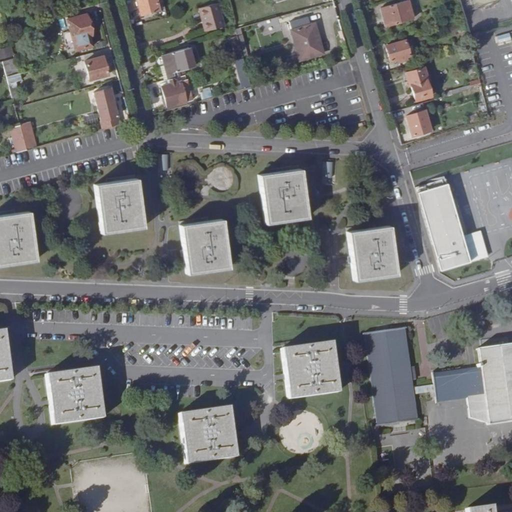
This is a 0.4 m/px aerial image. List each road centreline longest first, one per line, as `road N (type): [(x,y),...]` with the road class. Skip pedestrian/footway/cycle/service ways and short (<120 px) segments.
road 1 (unclassified): [(0,287),(432,299)]
road 2 (residential): [(385,137),(147,136),(109,0)]
road 3 (residential): [(432,299),(385,137)]
road 4 (residential): [(385,137),(345,0)]
